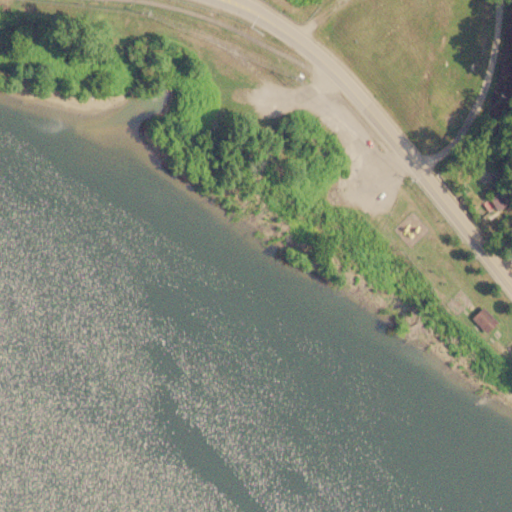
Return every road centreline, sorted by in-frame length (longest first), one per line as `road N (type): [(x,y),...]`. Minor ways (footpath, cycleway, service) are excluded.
road 1 (secondary): [(419,166),(332,67),(232,0)]
road 2 (residential): [(419,166),(457,137),(480,93),(506,0)]
road 3 (secondary): [(511,283),(419,166)]
